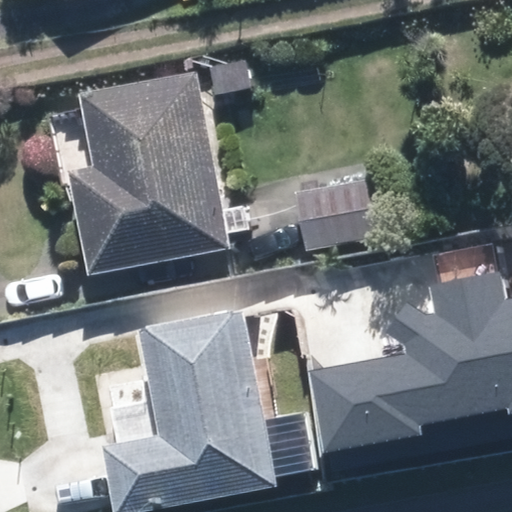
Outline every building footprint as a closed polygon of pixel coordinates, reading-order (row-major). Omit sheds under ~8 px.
[(61,0),(66,9),(86,0),(61,0)] [(64,183),(85,285),(230,256),(227,243),(248,239),(244,215),(222,220),(194,79),(76,102),(91,178),(64,183)] [(292,198),(303,256),(385,241),(375,183),(292,198)] [(511,258),(509,243),(402,262),(417,344),(511,326),(511,258)] [(99,455),(109,511),(179,511),(277,494),(244,311),(139,330),(159,444),(99,455)]
